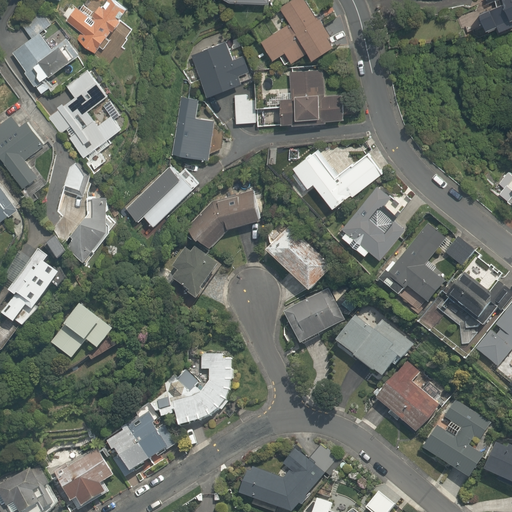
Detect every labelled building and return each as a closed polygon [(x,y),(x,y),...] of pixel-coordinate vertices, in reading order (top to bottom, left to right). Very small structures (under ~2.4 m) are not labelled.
[(99,36),(107,42),(134,7),(125,0),(108,0),(94,18),(99,22),(96,25),(103,30),(99,36)] [(289,54),(295,63),(312,51),(317,58),(338,45),(307,0),(298,0),(285,8),(294,22),(266,41),(279,60),(289,54)] [(511,0),(504,0),(506,8),(482,15),(488,35),(500,31),(501,36),(511,32),(511,0)] [(52,24),(55,22),(52,17),(49,19),(42,9),(27,27),(36,40),(16,54),(39,86),(82,55),(69,36),(63,40),(52,24)] [(251,71),(243,54),(234,57),(228,41),(195,55),(212,95),(247,80),(245,74),(251,71)] [(89,158),(128,128),(120,118),(125,115),(90,68),(68,84),(77,96),(50,115),(64,133),(75,125),(80,132),(74,137),(89,158)] [(293,97),(284,98),(285,125),(331,123),(331,120),(349,119),(348,91),(326,92),(325,70),(292,71),(293,97)] [(248,93),(235,94),(237,124),(256,122),(254,98),(248,98),(248,93)] [(202,117),(205,97),(181,95),(174,153),(212,158),(216,119),(202,117)] [(44,147),(18,109),(0,122),(0,155),(2,158),(5,157),(27,189),(41,180),(27,159),(44,147)] [(319,181),(337,205),(385,170),(373,152),(338,177),(319,150),(298,166),(313,186),(319,181)] [(147,215),(158,226),(199,188),(178,164),(129,209),(140,221),(147,215)] [(83,194),(86,175),(76,165),(69,173),(66,191),(83,194)] [(511,172),(509,170),(500,182),(504,185),(499,191),(511,200),(511,172)] [(0,180),(0,220),(20,207),(1,180),(0,180)] [(378,186),(346,225),(350,228),(345,235),(370,255),(375,249),(386,258),(409,230),(383,209),(392,198),(378,186)] [(266,219),(259,189),(215,200),(191,226),(213,247),(233,226),(266,219)] [(95,198),(95,215),(90,217),(70,244),(90,259),(118,222),(114,218),(113,197),(95,198)] [(387,273),(380,281),(401,297),(409,287),(432,304),(447,284),(425,267),(448,237),(431,223),(391,276),(387,273)] [(290,229),(269,252),(314,293),(335,270),(290,229)] [(477,249),(461,236),(449,252),(465,265),(477,249)] [(58,237),(50,244),(64,260),(72,253),(58,237)] [(55,256),(41,246),(12,291),(19,295),(7,314),(28,328),(65,271),(51,262),(55,256)] [(183,272),(178,279),(195,290),(193,293),(202,299),(224,265),(199,249),(195,254),(192,252),(180,270),(183,272)] [(511,295),(511,290),(503,283),(487,300),(468,283),(455,297),(487,324),(511,295)] [(331,290),(287,312),(304,345),(347,323),(331,290)] [(102,349),(118,325),(85,302),(55,345),(79,361),(92,342),(102,349)] [(511,307),(480,350),(500,366),(511,350),(511,307)] [(366,315),(361,312),(339,341),(388,377),(403,357),(405,359),(416,345),(369,310),(366,315)] [(235,365),(233,356),(204,354),(204,370),(211,370),(210,381),(203,392),(197,389),(195,392),(190,396),(184,399),(178,400),(183,428),(189,427),(200,424),(210,419),(219,412),(226,403),(231,393),(234,382),(235,371),(235,365)] [(420,433),(442,408),(424,392),(433,381),(409,361),(378,397),(420,433)] [(485,457),(470,447),(477,437),(481,439),(491,424),(458,402),(448,417),(455,422),(448,433),(441,428),(429,448),(473,476),(485,457)] [(122,448),(136,472),(177,447),(155,411),(110,439),(117,451),(122,448)] [(511,447),(501,443),(489,470),(511,479),(511,447)] [(253,468),(244,496),(287,511),(298,511),(328,474),(334,479),(346,463),(323,444),(311,459),(300,450),(287,466),(293,470),(286,479),(253,468)] [(59,474),(75,501),(80,498),(85,507),(108,493),(103,484),(117,475),(100,448),(59,474)] [(50,511),(50,510),(61,504),(51,487),(54,486),(41,465),(4,488),(6,492),(0,495),(0,506),(3,511),(50,511)] [(371,511),(393,511),(399,505),(379,490),(366,508),(371,511)] [(333,511),(337,503),(320,498),(315,511),(333,511)]
